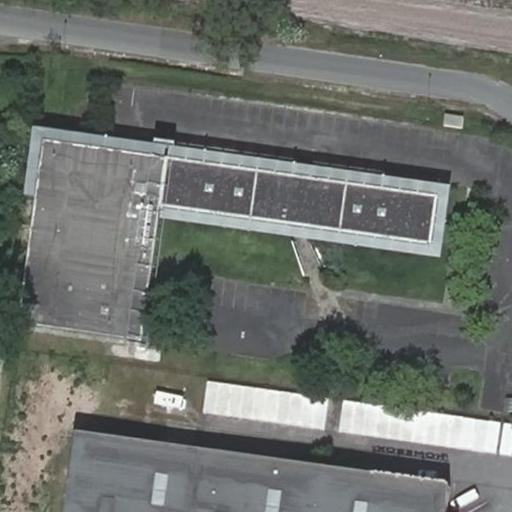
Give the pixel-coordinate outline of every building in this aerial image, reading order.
[(174,158),(51,139),(21,321),(145,341),(166,206),(174,158)] [(442,197),(174,158),(166,206),(435,246),(442,197)] [(207,385),(204,415),(327,428),(330,398),(207,385)] [(462,445),(465,416),(344,405),(341,434),(462,445)] [(447,511),(451,488),(76,434),(64,511),(447,511)] [(461,511),(465,489),(451,488),(447,511),(461,511)]
